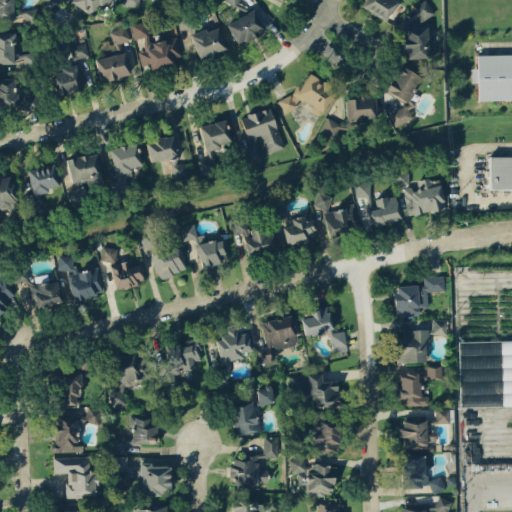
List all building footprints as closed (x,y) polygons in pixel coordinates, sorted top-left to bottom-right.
[(12,0),(0,0),(0,19),(15,18),(12,0)] [(71,0),(71,2),(95,17),(105,0),(71,0)] [(363,0),(360,6),(384,21),(398,0),(363,0)] [(434,13),(426,0),(422,0),(413,6),(421,20),(434,13)] [(24,23),(39,23),(38,7),(16,8),(17,14),(24,14),(24,23)] [(226,22),(236,44),(264,31),(255,9),(226,22)] [(403,58),(432,57),(430,19),(417,20),(418,27),(402,27),(403,58)] [(144,47),(150,47),(146,21),(131,23),(132,38),(143,37),(144,47)] [(227,48),(217,24),(190,36),(200,59),(227,48)] [(112,53),(119,52),(117,44),(129,41),(126,26),(110,30),(113,45),(110,45),(112,53)] [(0,63),(14,64),(15,32),(0,32),(0,63)] [(181,60),(176,36),(168,38),(168,39),(152,42),(153,48),(138,51),(141,65),(149,63),(150,67),(181,60)] [(73,59),(88,55),(85,41),(69,46),(73,59)] [(95,57),(99,80),(129,75),(126,52),(95,57)] [(30,53),(23,53),(25,67),(32,66),(30,53)] [(511,98),(511,53),(476,54),(477,68),(470,68),(471,80),(476,80),(477,99),(511,98)] [(55,94),(83,89),(77,63),(60,67),(61,71),(51,73),(55,94)] [(394,126),(413,118),(408,108),(414,105),(410,97),(421,76),(398,64),(385,91),(409,103),(388,113),(394,126)] [(283,108),(290,112),(298,97),(312,106),(310,110),(319,116),(335,89),(305,71),(283,108)] [(15,78),(0,78),(0,107),(16,107),(15,78)] [(21,108),(37,108),(36,94),(21,94),(21,108)] [(346,119),(376,118),(375,96),(345,97),(346,119)] [(284,147),(270,106),(240,116),(250,144),(242,146),(247,162),(258,158),(253,142),(261,139),(267,153),(284,147)] [(334,136),(341,124),(328,117),(321,129),(334,136)] [(200,124),(203,148),(232,144),(228,120),(200,124)] [(149,161),(177,158),(174,135),(146,138),(149,161)] [(141,167),(138,143),(109,147),(113,171),(141,167)] [(207,151),(208,158),(198,159),(200,173),(215,171),(212,150),(207,151)] [(66,159),(72,183),(84,180),(85,186),(103,182),(95,151),(66,159)] [(487,188),(511,188),(511,155),(487,155),(487,188)] [(27,170),(35,199),(26,201),(30,215),(45,211),(40,193),(48,191),(47,188),(60,185),(54,163),(27,170)] [(173,176),(188,176),(188,163),(173,164),(173,176)] [(121,171),(106,179),(114,195),(129,187),(121,171)] [(395,172),(395,184),(410,185),(410,172),(395,172)] [(0,208),(1,216),(19,213),(13,177),(0,178),(0,208)] [(408,215),(447,208),(441,177),(415,181),(416,185),(403,187),(408,215)] [(372,196),(371,182),(355,182),(355,196),(372,196)] [(66,192),(72,206),(88,199),(82,185),(66,192)] [(313,207),(328,209),(331,195),(316,192),(313,207)] [(371,225),(402,218),(396,194),(374,199),(376,208),(367,210),(371,225)] [(323,213),(330,237),(359,228),(352,204),(323,213)] [(285,244),(316,239),(313,213),(290,216),(291,224),(282,225),(285,244)] [(231,218),(232,234),(247,232),(245,216),(231,218)] [(201,265),(228,261),(224,235),(197,239),(194,224),(180,226),(182,240),(196,238),(201,265)] [(250,236),(244,236),(247,254),(277,250),(274,231),(262,233),(261,227),(249,228),(250,236)] [(142,248),(156,248),(155,233),(141,233),(142,248)] [(115,261),(117,247),(102,245),(100,259),(115,261)] [(186,271),(182,247),(151,253),(156,277),(186,271)] [(103,292),(98,267),(76,272),(72,253),(56,257),(59,270),(66,269),(73,300),(103,292)] [(140,259),(110,264),(114,287),(144,283),(140,259)] [(0,275),(0,311),(10,307),(6,299),(13,296),(3,275),(0,275)] [(395,316),(419,315),(419,307),(429,307),(428,291),(444,290),(444,275),(422,276),(423,284),(394,285),(395,316)] [(310,309),(311,315),(300,318),(304,336),(334,328),(328,305),(310,309)] [(260,321),(265,346),(257,348),(259,362),(274,359),(272,349),(300,344),(294,314),(260,321)] [(446,334),(446,319),(432,318),(431,334),(446,334)] [(248,331),(236,333),(234,327),(225,329),(226,336),(215,338),(221,368),(210,370),(213,385),(226,382),(224,371),(232,370),(230,360),(242,357),(240,352),(252,350),(248,331)] [(397,362),(428,361),(427,329),(402,329),(402,338),(397,338),(397,362)] [(347,350),(344,330),(330,333),(333,352),(347,350)] [(165,345),(166,362),(158,363),(161,389),(177,387),(175,370),(195,368),(194,360),(201,359),(198,337),(182,339),(182,343),(165,345)] [(459,405),(511,403),(511,338),(458,340),(459,405)] [(126,404),(123,381),(147,378),(144,352),(114,355),(118,390),(109,391),(110,406),(126,404)] [(443,378),(442,364),(426,365),(427,378),(443,378)] [(428,405),(429,395),(421,395),(421,379),(424,379),(425,369),(399,369),(398,404),(428,405)] [(57,403),(80,404),(80,372),(58,372),(57,403)] [(308,373),(310,408),(339,406),(338,380),(323,381),(323,373),(308,373)] [(307,400),(306,374),(286,375),(287,401),(307,400)] [(270,386),(256,388),(258,404),(273,402),(270,386)] [(258,432),(254,402),(229,405),(233,435),(258,432)] [(402,447),(436,447),(436,430),(427,430),(427,422),(448,422),(448,408),(435,408),(435,417),(402,418),(402,427),(398,427),(398,437),(402,437),(402,447)] [(78,451),(77,414),(51,415),(53,452),(78,451)] [(156,438),(157,415),(133,414),(132,442),(147,443),(147,438),(156,438)] [(311,418),(313,453),(339,452),(337,417),(311,418)] [(277,436),(263,435),(263,456),(277,456),(277,436)] [(126,453),(127,439),(113,438),(112,452),(126,453)] [(231,487),(261,487),(260,469),(256,469),(256,454),(230,455),(231,487)] [(427,454),(394,454),(395,487),(430,486),(430,490),(443,490),(442,477),(428,477),(427,454)] [(136,471),(136,495),(170,495),(171,464),(128,464),(128,455),(113,455),(113,470),(136,471)] [(53,457),(53,473),(65,472),(66,496),(95,495),(95,472),(88,472),(87,456),(53,457)] [(305,472),(304,456),(289,457),(289,472),(305,472)] [(267,511),(267,502),(255,502),(255,498),(231,498),(230,511),(267,511)] [(450,511),(450,498),(436,498),(436,511),(450,511)] [(166,511),(166,500),(143,500),(143,511),(135,511),(129,511),(166,511)] [(338,511),(339,500),(316,500),(316,511),(338,511)] [(85,511),(86,511),(79,511),(78,502),(52,504),(52,511),(85,511)] [(402,511),(432,511),(432,503),(403,504),(402,511)]
